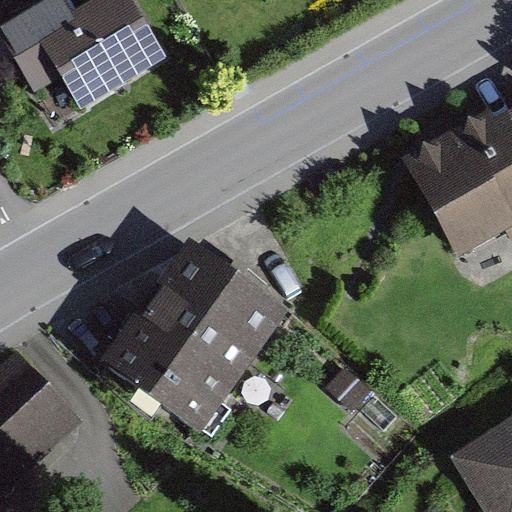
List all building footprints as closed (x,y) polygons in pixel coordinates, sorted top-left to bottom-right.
[(113,0),(68,27),(55,6),(1,38),(55,129),(165,64),(126,0),(113,0)] [(488,120),(401,168),(461,276),(511,248),(511,122),(494,132),(488,120)] [(282,316),(182,252),(99,381),(199,445),(282,316)] [(0,503),(80,424),(15,359),(0,374),(0,503)] [(511,511),(511,421),(445,463),(475,511),(511,511)]
